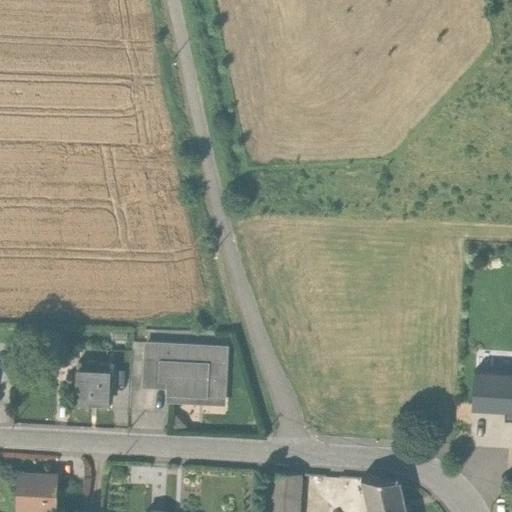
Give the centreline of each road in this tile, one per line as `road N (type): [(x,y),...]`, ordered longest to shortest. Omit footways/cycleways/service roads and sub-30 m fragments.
road 1 (unclassified): [(304,447),(239,287),(176,0)]
road 2 (residential): [(304,447),(0,436)]
road 3 (residential): [(472,511),(424,464),(304,447)]
